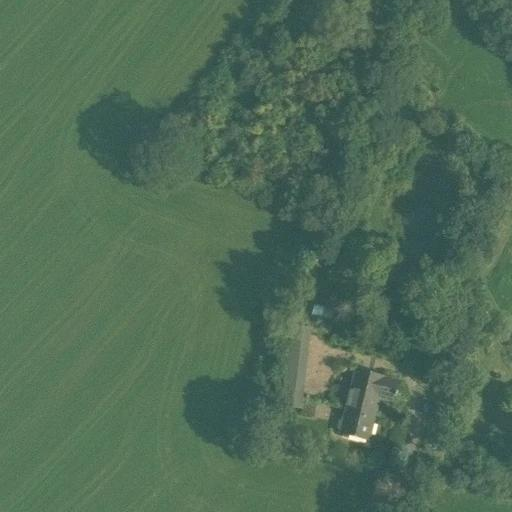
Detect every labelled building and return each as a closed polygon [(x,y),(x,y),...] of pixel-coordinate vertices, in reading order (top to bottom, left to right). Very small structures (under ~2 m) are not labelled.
[(356,281),(360,269),(334,260),(330,272),(356,281)] [(375,278),(365,286),(374,298),(384,289),(375,278)] [(413,322),(406,344),(416,347),(423,325),(413,322)] [(300,408),(309,329),(289,327),(280,406),(300,408)] [(394,404),(399,382),(354,371),(339,434),(369,441),(379,400),(394,404)]
